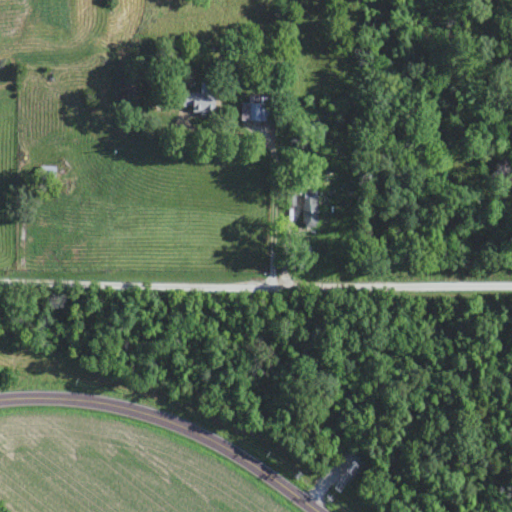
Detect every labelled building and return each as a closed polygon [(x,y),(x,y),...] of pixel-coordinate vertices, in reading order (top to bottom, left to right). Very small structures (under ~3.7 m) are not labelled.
[(211,92),(206,92),(206,83),(195,83),(195,93),(172,93),(172,110),(210,111),(211,92)] [(268,121),(268,97),(245,97),(245,103),(238,103),(238,121),(268,121)] [(505,160),(491,160),(491,181),(511,181),(511,166),(505,167),(505,160)] [(52,165),(35,165),(35,180),(52,180),(52,165)] [(299,227),(313,227),(313,192),(299,192),(299,227)]
